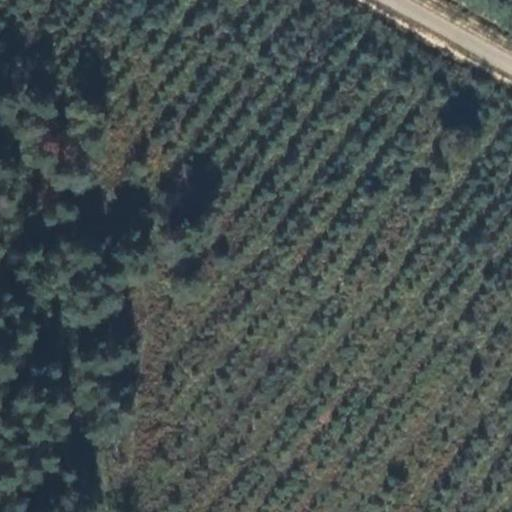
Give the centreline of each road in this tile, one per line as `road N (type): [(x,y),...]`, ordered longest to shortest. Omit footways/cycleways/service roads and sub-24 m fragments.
road 1 (track): [(0,76),(30,83),(31,159),(50,287),(109,511)]
road 2 (track): [(396,0),(511,64)]
